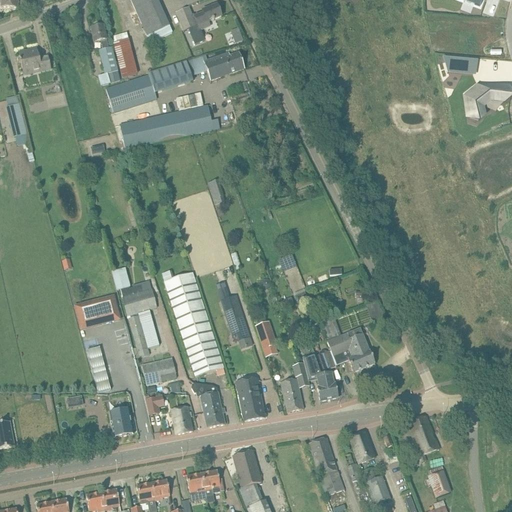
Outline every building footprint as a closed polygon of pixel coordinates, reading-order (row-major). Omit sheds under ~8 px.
[(17,9),(17,0),(1,0),(1,7),(17,9)] [(169,27),(156,0),(130,0),(147,37),(162,30),(169,27)] [(209,27),(207,23),(221,17),(216,6),(202,11),(203,14),(194,18),(200,31),(209,27)] [(204,42),(200,31),(194,18),(193,18),(189,8),(176,14),(183,32),(188,31),(194,46),(204,42)] [(460,20),(459,34),(469,35),(468,49),(477,50),(478,49),(492,50),(492,49),(492,41),(493,41),(493,39),(493,33),(490,33),(490,31),(484,31),(485,22),(460,20)] [(103,26),(90,29),(93,39),(93,43),(100,41),(102,50),(98,51),(104,75),(117,72),(118,71),(112,47),(108,48),(105,36),(103,26)] [(162,30),(147,37),(150,43),(172,34),(169,27),(162,30)] [(238,29),(227,31),(230,44),(241,42),(238,29)] [(50,70),(49,67),(47,58),(38,60),(36,50),(19,54),(21,63),(24,76),(50,70)] [(210,82),(234,73),(244,70),(238,54),(229,57),(228,54),(203,63),(210,82)] [(455,62),(455,72),(473,73),(474,63),(459,61),(455,61),(455,62)] [(147,74),(148,76),(105,89),(113,114),(156,101),(154,94),(192,83),(186,62),(147,74)] [(480,89),(467,100),(469,119),(478,122),(483,116),(482,108),(491,101),(504,103),(509,99),(510,98),(508,90),(496,89),(480,89)] [(243,102),(226,107),(231,125),(248,120),(243,102)] [(19,105),(5,108),(13,138),(27,134),(19,105)] [(124,150),(212,130),(206,106),(119,125),(124,150)] [(103,145),(90,148),(92,156),(105,153),(103,145)] [(324,216),(310,223),(319,241),(333,234),(324,216)] [(333,234),(319,241),(328,259),(342,252),(333,234)] [(294,293),(305,288),(290,254),(279,259),(294,293)] [(73,269),(70,260),(62,262),(65,271),(73,269)] [(192,274),(164,283),(195,378),(223,369),(192,274)] [(126,318),(128,317),(138,359),(148,357),(147,350),(139,314),(150,311),(157,310),(152,290),(121,297),(126,318)] [(304,292),(294,296),(297,304),(308,301),(304,292)] [(112,296),(75,307),(81,330),(119,319),(112,296)] [(220,302),(232,337),(236,336),(238,342),(250,338),(236,296),(220,302)] [(383,318),(377,302),(366,306),(371,323),(376,321),(379,328),(388,325),(385,317),(383,318)] [(327,343),(342,337),(334,317),(320,323),(327,343)] [(265,358),(277,354),(274,347),(277,346),(269,323),(255,327),(265,358)] [(331,353),(329,353),(335,366),(348,361),(353,374),(375,365),(369,352),(360,329),(351,333),(342,337),(327,343),(331,353)] [(99,348),(86,351),(97,394),(110,391),(99,348)] [(327,386),(330,400),(338,399),(335,384),(333,384),(331,374),(330,374),(329,371),(336,368),(335,366),(329,353),(329,352),(327,353),(327,352),(324,351),(320,353),(318,355),(318,356),(316,357),(315,354),(314,355),(322,375),(325,386),(327,386)] [(320,403),(330,400),(327,386),(325,386),(322,375),(314,355),(303,359),(304,365),(307,376),(308,382),(317,380),(318,387),(317,388),(320,403)] [(150,364),(141,366),(146,387),(162,383),(160,378),(175,375),(171,359),(150,364)] [(307,376),(304,365),(292,367),(294,379),(307,376)] [(257,379),(236,383),(243,422),(244,422),(244,423),(265,419),(257,379)] [(303,411),(298,389),(296,382),(280,385),(287,414),(303,411)] [(178,383),(170,384),(172,393),(179,392),(178,383)] [(211,386),(192,385),(191,389),(194,394),(196,394),(197,398),(200,397),(203,413),(221,409),(217,389),(211,386)] [(154,387),(146,389),(148,395),(156,393),(154,387)] [(146,400),(145,400),(149,417),(160,414),(156,398),(150,399),(149,396),(146,397),(146,400)] [(81,397),(67,400),(68,404),(68,408),(82,406),(81,400),(81,397)] [(192,418),(191,413),(189,413),(188,407),(171,411),(175,436),(193,432),(190,418),(192,418)] [(225,426),(221,409),(203,413),(207,429),(225,426)] [(117,415),(110,417),(114,439),(126,436),(126,434),(132,433),(130,423),(130,419),(128,410),(117,413),(117,415)] [(426,462),(424,456),(439,450),(435,440),(433,441),(431,436),(432,434),(426,417),(407,424),(415,447),(414,448),(420,464),(426,462)] [(4,424),(0,425),(0,450),(9,449),(4,424)] [(351,439),(349,440),(359,465),(374,459),(368,443),(365,434),(351,439)] [(318,476),(331,511),(351,511),(336,471),(326,439),(308,445),(318,476)] [(233,457),(241,488),(238,489),(247,511),(269,511),(265,501),(263,502),(256,484),(261,483),(252,451),(233,457)] [(354,465),(348,467),(353,482),(356,480),(361,479),(356,465),(354,465)] [(440,467),(428,472),(430,478),(428,478),(429,480),(431,486),(436,499),(441,497),(450,493),(447,485),(442,473),(440,467)] [(361,474),(366,487),(373,507),(390,500),(382,481),(376,483),(372,470),(361,474)] [(203,475),(202,475),(205,493),(206,497),(212,496),(213,495),(213,494),(224,492),(222,481),(218,482),(217,472),(203,475)] [(202,475),(186,478),(188,488),(189,493),(189,495),(198,493),(198,495),(205,493),(202,475)] [(153,484),(156,502),(162,501),(162,498),(169,496),(168,491),(167,482),(153,484)] [(153,484),(136,487),(139,502),(140,506),(147,505),(149,510),(148,511),(156,511),(155,502),(156,502),(153,484)] [(116,491),(102,494),(105,511),(113,511),(112,507),(119,506),(116,491)] [(105,511),(102,494),(86,497),(89,511),(98,510),(98,511),(105,511)] [(415,511),(410,497),(404,499),(409,511),(415,511)] [(68,511),(66,500),(51,503),(52,511),(68,511)] [(183,511),(190,511),(188,501),(181,502),(183,511)] [(435,510),(445,507),(443,501),(433,505),(435,510)] [(52,511),(51,503),(36,506),(36,511),(52,511)]
